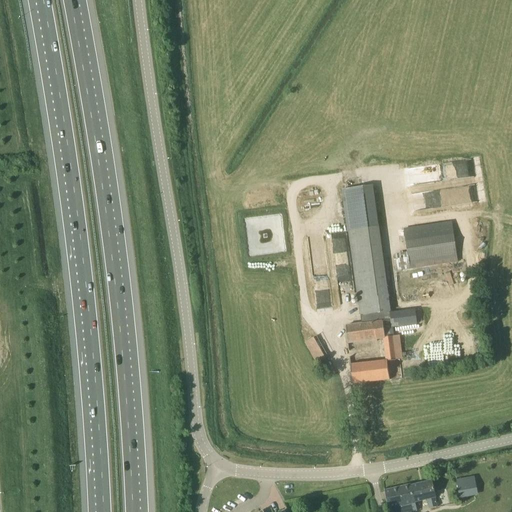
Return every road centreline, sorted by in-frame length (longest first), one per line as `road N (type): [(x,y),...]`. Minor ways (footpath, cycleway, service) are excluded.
road 1 (motorway): [(130,511),(122,345),(69,0)]
road 2 (motorway): [(43,0),(79,230),(101,511)]
road 3 (unclassified): [(139,0),(202,442),(219,467)]
road 4 (unclassified): [(219,467),(372,475)]
road 5 (unclassified): [(372,475),(511,440)]
